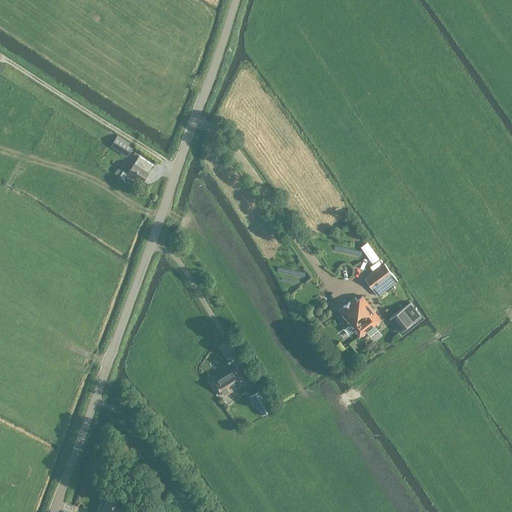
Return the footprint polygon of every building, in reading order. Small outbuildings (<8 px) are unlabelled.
[(118,136),(111,146),(127,157),(134,146),(118,136)] [(142,181),(148,171),(153,164),(139,155),(134,162),(131,167),(127,173),(123,170),(119,176),(128,182),(132,174),(142,181)] [(398,281),(384,263),(375,270),(388,288),(398,281)] [(378,296),(388,288),(375,270),(364,279),(378,296)] [(359,337),(381,320),(363,295),(357,300),(355,296),(338,310),(359,337)] [(410,302),(389,318),(399,332),(421,315),(410,302)] [(224,397),(247,383),(237,366),(231,369),(214,380),(224,397)] [(249,395),(262,415),(274,408),(262,387),(249,395)] [(106,499),(100,511),(122,511),(125,507),(106,499)]
